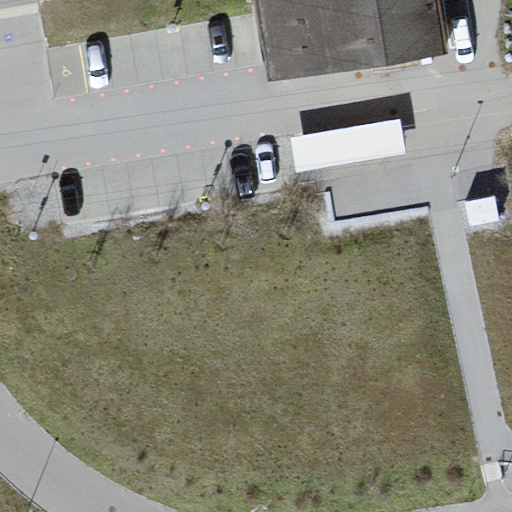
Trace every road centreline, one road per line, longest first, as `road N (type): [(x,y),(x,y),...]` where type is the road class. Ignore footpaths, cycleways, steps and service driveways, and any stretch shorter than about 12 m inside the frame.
road 1 (motorway): [(511,253),(0,338)]
road 2 (motorway): [(0,475),(511,391)]
road 3 (residential): [(108,511),(26,457),(0,427)]
